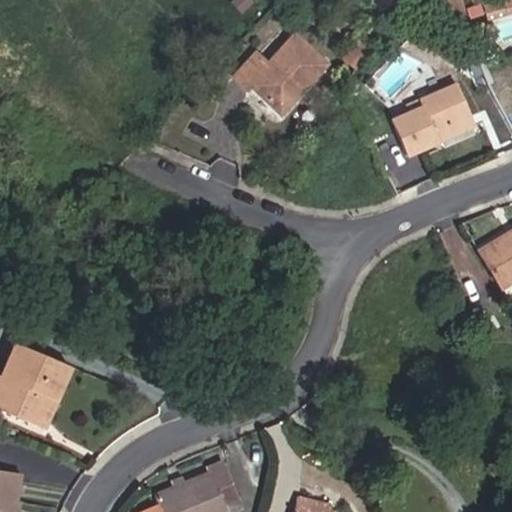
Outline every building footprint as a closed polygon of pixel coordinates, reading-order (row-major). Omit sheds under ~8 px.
[(325,13),(311,0),(310,0),(301,9),(314,23),(325,13)] [(486,12),(487,17),(508,12),(504,0),(498,0),(476,5),(478,13),(486,12)] [(243,96),(246,93),(272,117),(294,94),(298,97),(322,72),(291,44),(264,72),(250,60),(229,83),(243,96)] [(442,139),(438,128),(474,113),(461,81),(423,96),(426,104),(395,117),(410,152),(442,139)] [(298,97),(294,94),(272,117),(276,121),(298,97)] [(442,139),(478,123),(474,113),(438,128),(442,139)] [(511,230),(477,251),(496,284),(511,274),(511,230)] [(511,274),(496,284),(504,297),(511,292),(511,274)] [(3,376),(0,383),(0,408),(39,425),(51,398),(57,401),(72,367),(17,343),(3,376)] [(39,425),(45,428),(57,401),(51,398),(39,425)] [(221,459),(208,465),(212,475),(226,469),(221,459)] [(0,511),(10,511),(11,507),(16,507),(21,473),(0,469),(0,511)] [(231,511),(242,507),(238,499),(226,469),(212,475),(186,487),(175,491),(157,499),(159,503),(138,511),(231,511)] [(183,480),(172,484),(175,491),(186,487),(183,480)] [(331,504),(298,496),(293,511),(328,511),(330,508),(331,504)]
